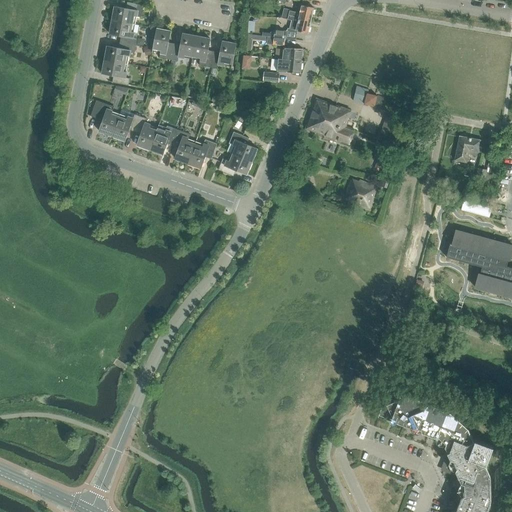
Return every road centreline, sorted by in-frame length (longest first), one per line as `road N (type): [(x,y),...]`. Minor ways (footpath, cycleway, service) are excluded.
road 1 (unclassified): [(91,511),(151,364),(251,210)]
road 2 (residential): [(251,210),(86,150),(74,110),(94,0)]
road 3 (residential): [(251,210),(342,0)]
road 4 (residential): [(421,511),(431,480),(426,471),(348,439)]
